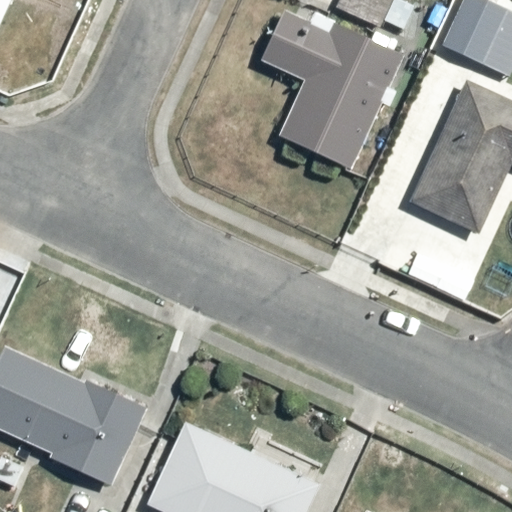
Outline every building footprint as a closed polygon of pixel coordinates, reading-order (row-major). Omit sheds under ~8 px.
[(0,0),(0,25),(11,0),(0,0)] [(408,0),(313,0),(398,30),(408,0)] [(406,56),(318,12),(285,1),(259,58),(308,82),(283,137),(354,168),(406,56)] [(511,99),(466,77),(410,199),(481,234),(511,168),(511,99)] [(150,407),(4,345),(0,354),(0,437),(113,487),(150,407)] [(310,511),(322,486),(186,421),(147,504),(163,511),(310,511)] [(33,463),(2,447),(0,451),(0,482),(19,492),(33,463)]
